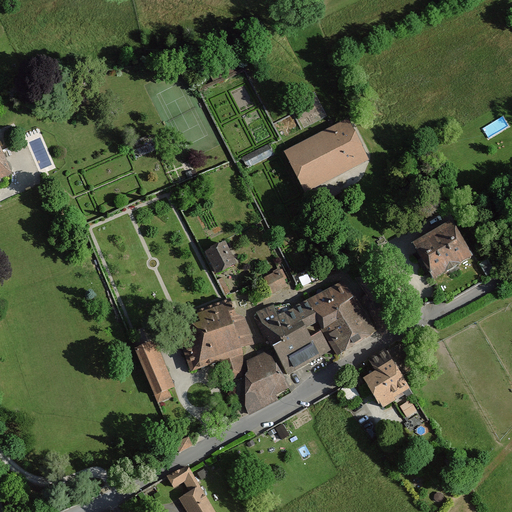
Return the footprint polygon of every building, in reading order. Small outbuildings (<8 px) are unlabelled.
[(291,158),(305,186),(362,157),(347,129),(291,158)] [(275,154),(270,145),(242,159),(247,168),(275,154)] [(0,178),(10,175),(0,151),(0,178)] [(411,243),(431,280),(472,259),(452,222),(411,243)] [(223,244),(207,252),(218,274),(234,266),(223,244)] [(279,271),(265,279),(272,293),(286,286),(279,271)] [(274,307),(254,316),(265,337),(268,336),(287,375),(330,349),(335,356),(374,333),(344,285),(309,303),(277,318),(274,307)] [(179,334),(192,370),(221,360),(228,380),(242,376),(243,353),(241,348),(252,345),(243,317),(235,315),(230,301),(197,312),(201,326),(179,334)] [(420,365),(406,341),(387,353),(386,351),(369,361),(376,373),(364,381),(380,408),(411,391),(402,376),(420,365)] [(148,344),(135,350),(157,403),(170,397),(148,344)] [(288,387),(268,354),(250,363),(247,381),(246,409),(249,414),(257,410),(255,404),(288,387)] [(401,406),(409,417),(419,410),(411,399),(401,406)] [(289,436),(282,425),(275,429),(282,440),(289,436)] [(191,437),(177,441),(181,451),(194,446),(191,437)] [(192,491),(181,498),(189,511),(214,511),(187,467),(168,477),(174,487),(186,480),(192,491)]
